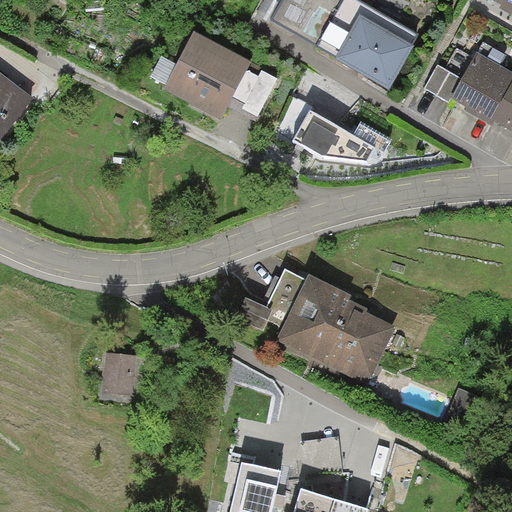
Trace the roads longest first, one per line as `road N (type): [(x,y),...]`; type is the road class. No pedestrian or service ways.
road 1 (residential): [(110,270),(142,295),(494,481)]
road 2 (residential): [(511,183),(367,200),(161,270),(110,270)]
